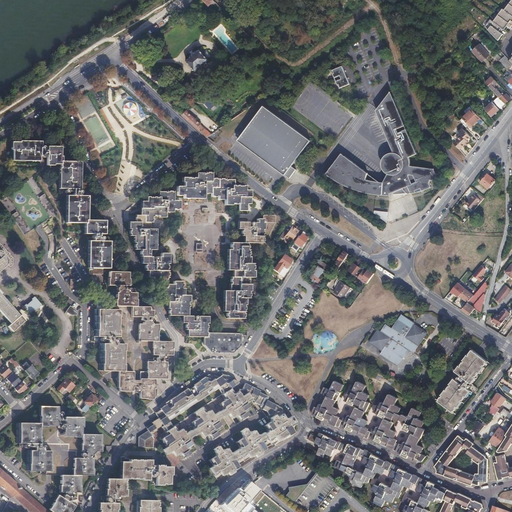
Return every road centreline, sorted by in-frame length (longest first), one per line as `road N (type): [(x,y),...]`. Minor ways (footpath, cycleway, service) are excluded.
road 1 (residential): [(501,127),(508,225),(480,330)]
road 2 (residential): [(109,209),(177,336),(175,385)]
road 3 (residential): [(56,92),(110,55),(200,138)]
road 4 (residential): [(17,409),(71,362),(140,419)]
road 5 (secondary): [(236,367),(322,231)]
road 6 (residential): [(200,138),(322,231)]
road 7 (residential): [(424,472),(511,357)]
road 8 (residential): [(311,424),(233,479),(202,511)]
road 9 (residential): [(109,209),(56,92)]
road 10 (residential): [(467,172),(419,117),(398,66)]
road 11 (residential): [(311,424),(424,472)]
